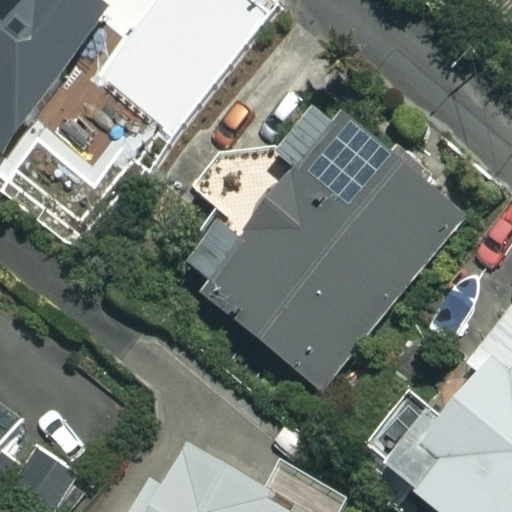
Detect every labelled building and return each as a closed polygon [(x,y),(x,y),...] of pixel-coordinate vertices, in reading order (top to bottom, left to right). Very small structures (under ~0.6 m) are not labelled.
[(0,0),(0,163),(128,31),(96,0),(0,0)] [(310,194),(214,305),(331,407),(484,231),(366,129),(350,147),(329,129),(288,175),(310,194)] [(511,511),(511,361),(489,390),(500,400),(465,443),(451,432),(405,489),(432,511),(511,511)] [(0,493),(39,440),(0,411),(0,493)] [(72,511),(92,481),(45,451),(6,511),(72,511)] [(277,511),(197,461),(164,511),(277,511)]
